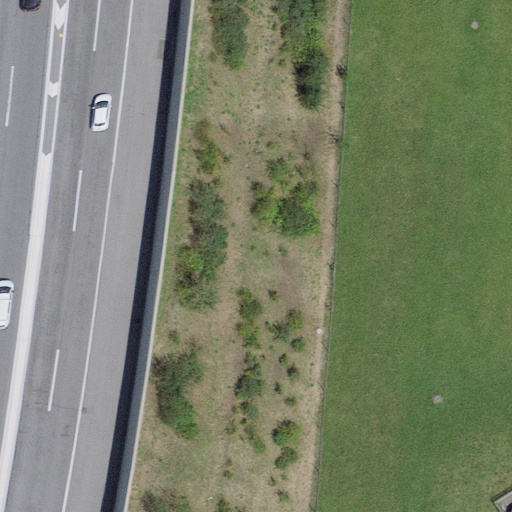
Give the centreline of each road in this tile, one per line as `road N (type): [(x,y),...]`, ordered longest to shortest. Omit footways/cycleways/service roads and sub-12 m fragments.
road 1 (motorway): [(26,511),(96,0)]
road 2 (motorway): [(0,175),(18,0)]
